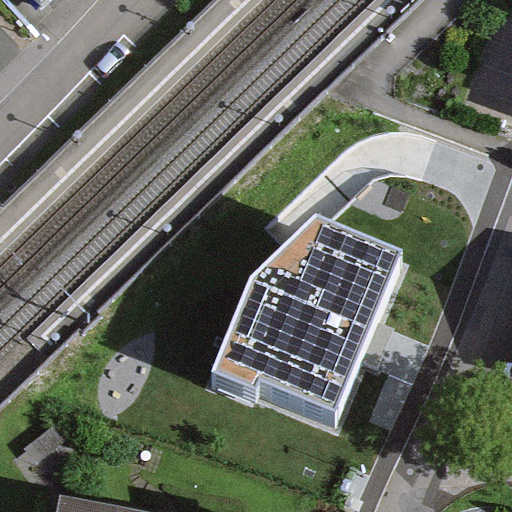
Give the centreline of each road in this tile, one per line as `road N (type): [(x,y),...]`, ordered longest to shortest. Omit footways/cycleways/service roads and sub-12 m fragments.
road 1 (residential): [(396,511),(511,199)]
road 2 (residential): [(133,0),(0,142)]
